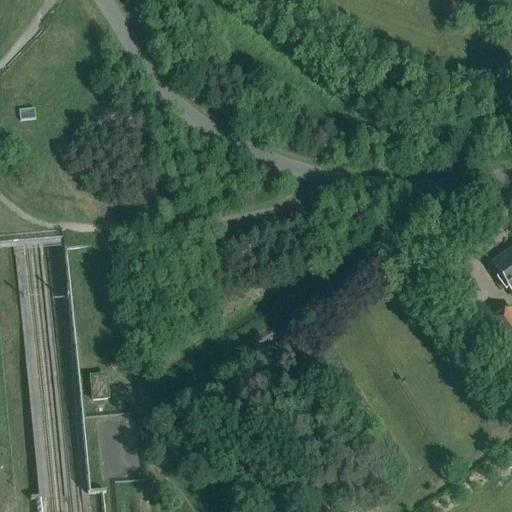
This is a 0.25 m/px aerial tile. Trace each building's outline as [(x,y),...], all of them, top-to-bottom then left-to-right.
[(511,62),(492,80),(501,91),(511,80),(511,62)] [(33,117),(18,119),(19,129),(34,128),(33,117)] [(511,250),(492,265),(511,293),(511,250)] [(511,308),(511,307),(485,326),(494,338),(486,343),(497,357),(504,352),(511,364),(511,308)] [(105,377),(90,378),(92,401),(107,400),(105,377)]
